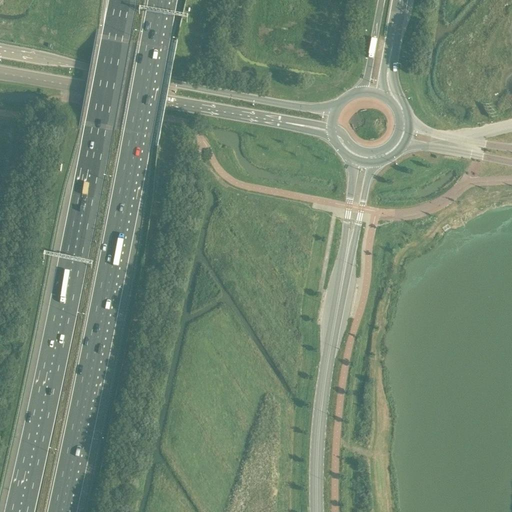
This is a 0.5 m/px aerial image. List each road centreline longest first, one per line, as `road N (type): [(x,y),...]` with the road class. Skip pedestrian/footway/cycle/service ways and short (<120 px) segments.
road 1 (motorway): [(122,0),(22,511)]
road 2 (motorway): [(60,511),(159,0)]
road 3 (secondary): [(336,106),(314,109),(0,50)]
road 4 (secondary): [(0,73),(285,122)]
road 5 (tertiary): [(317,511),(317,442),(347,249)]
